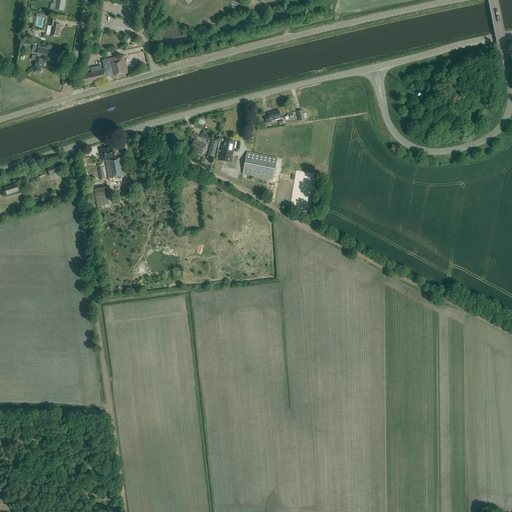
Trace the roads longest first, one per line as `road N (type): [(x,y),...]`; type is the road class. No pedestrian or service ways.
road 1 (track): [(140,127),(224,182),(511,337)]
road 2 (tertiary): [(457,0),(78,95)]
road 3 (tertiary): [(0,170),(369,68)]
road 4 (track): [(73,147),(124,511)]
road 5 (tertiary): [(380,95),(407,144),(449,149),(490,135),(510,98),(493,0)]
road 6 (tertiary): [(378,66),(511,33)]
